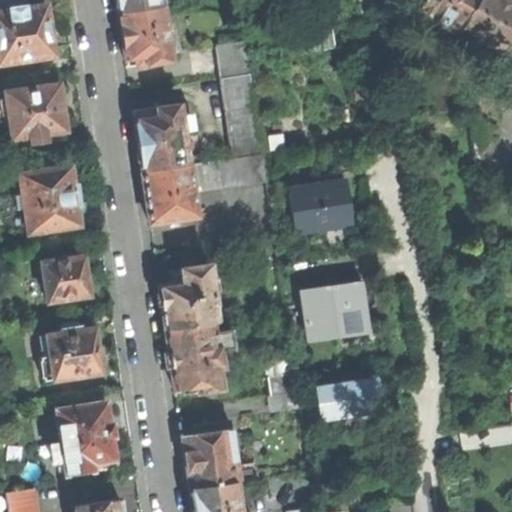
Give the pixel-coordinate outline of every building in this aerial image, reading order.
[(116,0),(119,12),(163,6),(162,0),(116,0)] [(457,32),(460,27),(475,0),(423,0),(418,9),(457,32)] [(475,0),(460,27),(502,52),(511,34),(511,0),(475,0)] [(0,63),(54,56),(50,28),(47,3),(26,7),(26,4),(8,7),(9,9),(0,10),(0,63)] [(136,58),(137,66),(171,62),(163,6),(119,12),(122,35),(126,59),(136,58)] [(216,47),(220,78),(251,73),(246,43),(216,47)] [(220,78),(232,157),(262,152),(251,73),(220,78)] [(437,112),(458,109),(452,76),(431,79),(437,112)] [(8,92),(7,87),(0,87),(0,118),(11,117),(14,137),(32,134),(33,141),(46,139),(45,132),(65,129),(62,106),(59,85),(8,92)] [(137,136),(142,170),(189,163),(185,131),(195,129),(192,114),(182,115),(181,103),(133,110),(137,136)] [(497,129),(467,113),(474,157),(481,159),(497,129)] [(149,223),(196,216),(193,191),(265,180),(262,152),(232,157),(189,163),(142,170),(145,195),(149,223)] [(70,166),(19,173),(27,232),(78,224),(75,204),(78,204),(76,192),(75,184),(72,185),(70,166)] [(350,200),(347,179),(290,188),(297,233),(354,223),(350,200)] [(84,256),(42,262),(48,302),(90,295),(87,275),(84,256)] [(162,307),(166,329),(212,323),(217,322),(209,265),(170,271),(171,284),(159,285),(162,307)] [(306,340),(372,334),(367,279),(301,285),(306,340)] [(197,387),(205,391),(222,388),(218,368),(223,368),(221,352),(234,349),(231,325),(213,328),(212,323),(166,329),(170,360),(175,390),(197,387)] [(61,333),(46,335),(49,356),(40,357),(44,381),(53,379),(53,381),(101,374),(100,369),(105,368),(103,352),(98,353),(96,344),(94,328),(80,330),(79,326),(60,329),(61,333)] [(297,391),(292,357),(265,361),(270,395),(271,395),(297,391)] [(317,381),(320,417),(385,412),(382,375),(317,381)] [(299,406),(297,391),(271,395),(273,410),(299,406)] [(105,403),(57,410),(61,443),(50,445),(52,462),(64,461),(66,474),(105,468),(104,461),(114,459),(109,426),(105,403)] [(185,464),(189,488),(236,480),(238,480),(230,421),(205,425),(206,434),(182,437),(185,464)] [(240,511),(236,480),(189,488),(193,511),(240,511)] [(9,511),(39,511),(36,488),(7,493),(9,511)] [(122,511),(121,501),(75,508),(75,511),(122,511)]
